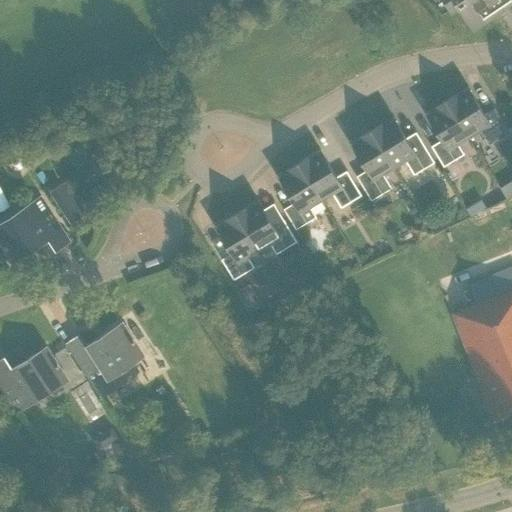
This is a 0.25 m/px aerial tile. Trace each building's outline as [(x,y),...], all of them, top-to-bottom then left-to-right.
[(506,4),(511,0),(446,0),(452,8),(460,2),(475,24),(496,10),(501,17),(511,11),(506,4)] [(485,113),(470,89),(463,93),(461,91),(447,100),(470,137),(481,130),(490,144),(510,132),(495,107),(485,113)] [(447,100),(433,108),(435,110),(427,115),(442,139),(432,146),(445,166),(465,154),(459,144),(470,137),(447,100)] [(435,162),(420,137),(410,143),(395,119),(388,123),(387,121),(373,130),(395,167),(406,160),(415,174),(435,162)] [(384,174),(395,167),(373,130),(358,138),(360,140),(352,145),(367,169),(357,176),(372,200),(393,188),(384,174)] [(337,176),(322,152),(315,156),(314,154),(300,162),(322,200),(333,193),(342,207),(362,195),(347,170),(337,176)] [(311,207),(322,200),(300,162),(286,171),(287,173),(280,177),(295,202),(284,208),(297,229),(317,216),(311,207)] [(82,216),(67,192),(54,201),(68,225),(82,216)] [(40,197),(0,223),(0,242),(12,261),(47,239),(54,250),(68,241),(40,197)] [(480,200),(467,208),(472,217),(485,209),(480,200)] [(275,227),(260,202),(253,206),(252,204),(237,213),(260,250),(271,244),(277,254),(298,241),(285,220),(275,227)] [(249,257),(260,250),(237,213),(223,221),(225,224),(217,228),(232,253),(222,259),(234,280),(255,267),(249,257)] [(410,227),(417,241),(432,233),(425,219),(410,227)] [(511,290),(454,313),(496,421),(511,414),(511,290)] [(79,334),(65,343),(100,398),(101,397),(101,396),(125,381),(119,370),(142,355),(121,323),(87,345),(79,334)] [(11,369),(3,358),(0,359),(0,384),(17,411),(66,379),(45,347),(11,369)] [(467,386),(457,390),(460,398),(470,394),(467,386)] [(122,438),(112,444),(122,458),(131,452),(122,438)]
